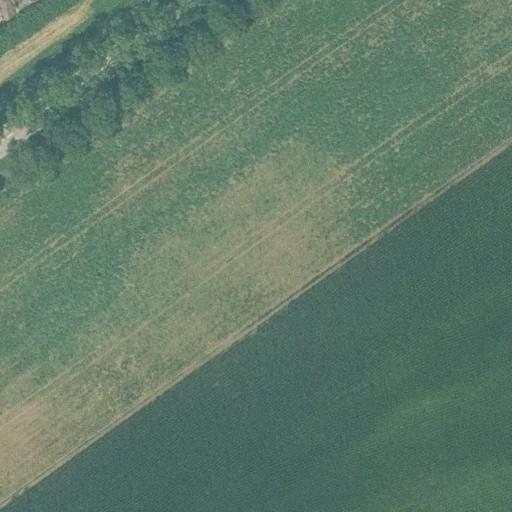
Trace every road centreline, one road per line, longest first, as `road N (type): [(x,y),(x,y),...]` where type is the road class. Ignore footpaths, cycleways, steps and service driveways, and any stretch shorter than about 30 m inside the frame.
road 1 (residential): [(0,371),(171,242),(501,175)]
road 2 (secondary): [(0,145),(206,0)]
road 3 (residential): [(414,0),(437,31),(501,175)]
